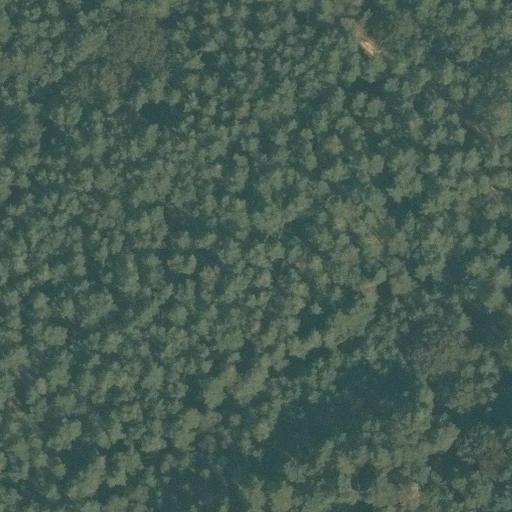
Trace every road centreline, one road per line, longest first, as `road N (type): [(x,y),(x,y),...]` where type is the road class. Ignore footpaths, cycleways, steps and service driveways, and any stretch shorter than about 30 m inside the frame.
road 1 (track): [(511,153),(401,72)]
road 2 (track): [(401,72),(298,0)]
